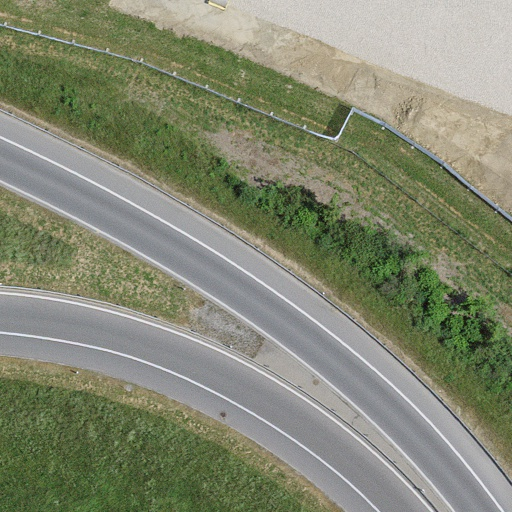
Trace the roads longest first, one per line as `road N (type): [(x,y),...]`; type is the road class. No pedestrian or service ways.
road 1 (motorway): [(481,511),(375,392),(273,310),(197,259),(0,156)]
road 2 (motorway): [(0,315),(140,343),(242,386),(308,429),(402,511)]
